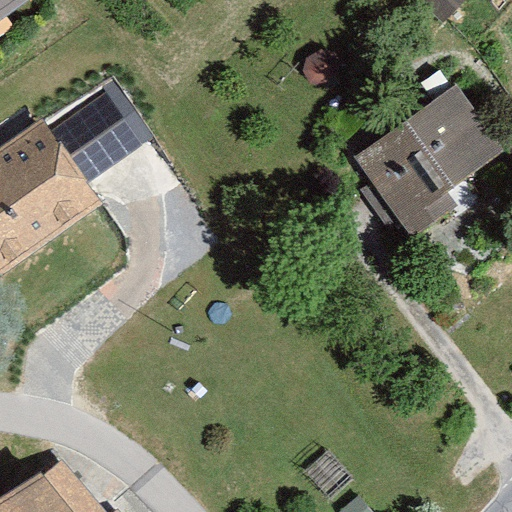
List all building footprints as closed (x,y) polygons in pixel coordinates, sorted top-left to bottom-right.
[(0,0),(0,16),(23,0),(0,0)] [(414,0),(439,26),(467,0),(414,0)] [(459,85),(347,158),(402,232),(501,160),(459,85)] [(42,123),(0,152),(0,281),(103,204),(42,123)] [(0,511),(107,511),(55,460),(0,504),(0,511)]
